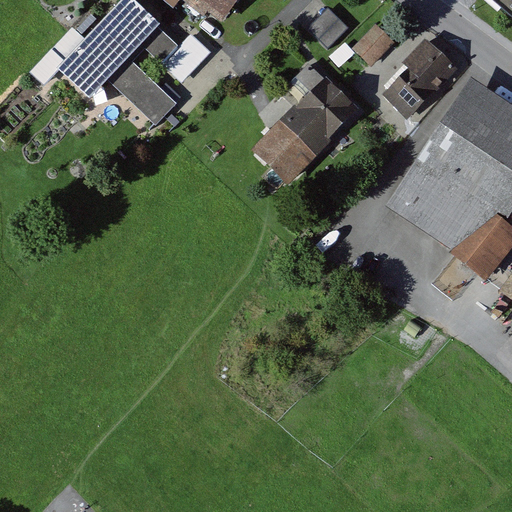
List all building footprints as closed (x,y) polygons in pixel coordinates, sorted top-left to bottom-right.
[(134,64),(150,48),(185,83),(213,53),(195,35),(181,49),(130,0),(123,0),(56,69),(89,101),(110,80),(158,125),(177,105),(134,64)] [(235,0),(188,0),(216,23),(235,0)] [(511,0),(496,0),(511,14),(511,0)] [(347,30),(328,11),(319,20),(310,30),(329,49),(347,30)] [(393,44),(376,27),(354,50),(370,67),(393,44)] [(406,122),(456,71),(427,43),(377,94),(406,122)] [(311,66),(290,90),(303,101),(324,77),(311,66)] [(355,113),(323,82),(254,151),(286,182),(355,113)] [(511,110),(470,84),(387,207),(489,282),(511,252),(511,110)] [(511,281),(503,293),(511,299),(511,281)]
